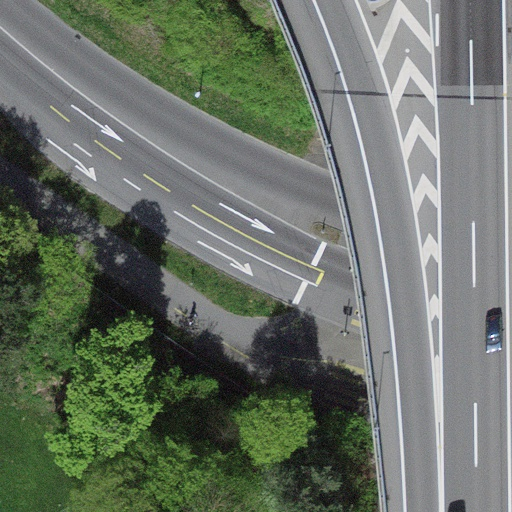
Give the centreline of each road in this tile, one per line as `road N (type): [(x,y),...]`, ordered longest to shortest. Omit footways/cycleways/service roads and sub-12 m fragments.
road 1 (primary): [(0,25),(66,85),(194,174),(377,252),(511,293)]
road 2 (motorway): [(334,0),(368,97),(395,223),(422,511)]
road 3 (motorway): [(468,0),(476,511)]
